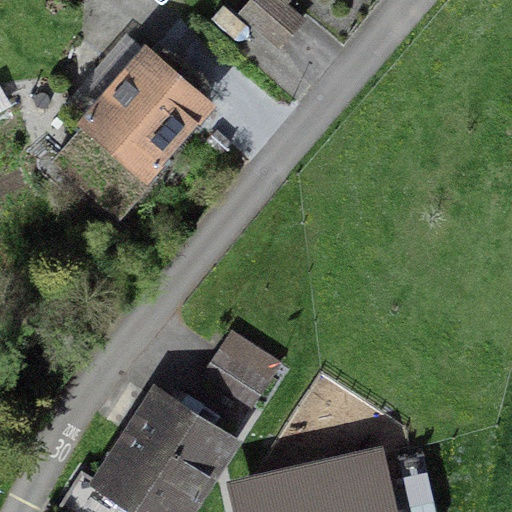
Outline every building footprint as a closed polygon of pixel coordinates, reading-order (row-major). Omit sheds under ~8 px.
[(252,0),(239,15),(277,49),(298,24),(270,0),(252,0)] [(198,87),(199,86),(154,47),(51,166),(52,167),(56,162),(119,216),(151,179),(144,173),(201,107),(189,97),(180,89),(189,79),(198,87)] [(226,335),(193,386),(241,418),(274,367),(226,335)] [(156,396),(96,489),(132,511),(182,511),(228,442),(156,396)] [(234,511),(397,511),(383,448),(228,484),(234,511)]
